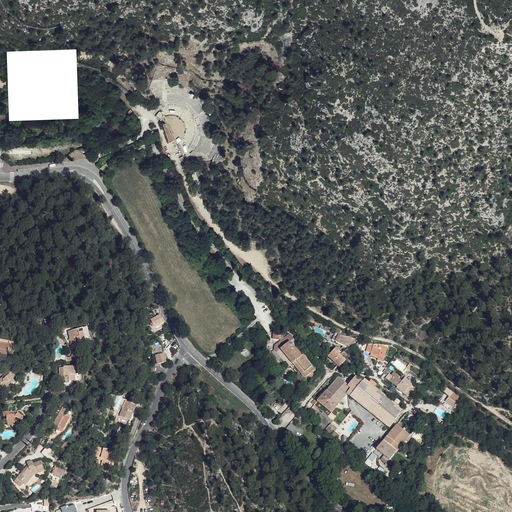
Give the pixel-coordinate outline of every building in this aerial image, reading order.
[(169,141),(173,140),(169,122),(164,123),(169,141)] [(167,322),(164,315),(155,319),(158,326),(157,327),(159,331),(167,327),(165,323),(167,322)] [(83,332),(82,328),(68,332),(71,346),(85,342),(83,332)] [(358,342),(361,340),(338,333),(333,339),(345,348),(349,348),(350,348),(352,346),(358,342)] [(13,343),(0,340),(0,355),(6,357),(8,352),(11,353),(13,343)] [(290,341),(278,352),(311,384),(315,378),(317,370),(290,341)] [(159,345),(158,345),(157,345),(157,346),(156,346),(156,347),(155,347),(155,348),(155,349),(155,350),(156,351),(157,352),(158,353),(159,353),(160,353),(161,353),(162,352),(163,351),(163,350),(163,348),(163,347),(163,346),(162,346),(162,345),(161,345),(160,345),(159,345)] [(392,352),(376,346),(371,356),(376,357),(383,359),(389,361),(392,352)] [(344,359),(347,355),(343,351),(342,353),(338,350),(329,359),(339,367),(345,360),(344,359)] [(169,362),(167,353),(158,354),(160,364),(169,362)] [(163,374),(166,369),(156,366),(156,374),(163,374)] [(63,369),(59,369),(59,380),(62,380),(62,384),(64,385),(64,387),(71,387),(71,382),(75,382),(75,367),(64,367),(63,369)] [(5,389),(11,384),(14,381),(13,379),(16,377),(14,374),(15,372),(11,368),(3,374),(4,377),(0,379),(0,389),(1,389),(5,389)] [(401,377),(396,373),(393,377),(395,378),(391,382),(397,388),(396,389),(403,395),(410,388),(412,385),(405,379),(403,382),(400,379),(401,377)] [(342,378),(319,403),(331,415),(349,395),(388,430),(403,412),(398,408),(400,406),(396,402),(394,405),(377,390),(380,386),(374,381),(371,384),(365,379),(358,377),(350,386),(342,378)] [(0,391),(9,392),(11,384),(5,389),(1,389),(0,389),(0,391)] [(437,404),(448,415),(454,409),(463,400),(448,389),(446,393),(451,397),(446,401),(443,398),(437,404)] [(136,405),(126,401),(119,417),(129,421),(136,405)] [(66,416),(63,415),(66,409),(63,407),(61,411),(60,410),(53,425),(63,430),(70,417),(70,416),(67,414),(66,416)] [(4,412),(4,416),(4,418),(3,418),(3,423),(7,423),(7,426),(14,426),(14,427),(18,427),(22,420),(20,418),(22,417),(16,413),(13,413),(13,412),(12,411),(11,411),(10,411),(10,412),(10,413),(9,413),(9,411),(4,412)] [(339,429),(333,424),(329,429),(335,434),(339,429)] [(384,466),(410,438),(397,426),(375,451),(382,457),(379,461),(384,466)] [(46,447),(40,444),(36,449),(42,453),(46,447)] [(46,447),(42,453),(46,456),(49,453),(51,450),(46,447)] [(108,460),(110,453),(107,452),(107,450),(97,447),(95,452),(97,453),(95,457),(97,457),(105,459),(103,467),(102,471),(109,472),(109,470),(112,471),(115,462),(110,461),(108,460)] [(371,452),(365,465),(371,467),(376,455),(371,452)] [(101,467),(103,467),(105,459),(97,457),(97,459),(103,461),(101,467)] [(25,486),(29,481),(35,474),(44,471),(41,461),(33,463),(32,461),(27,462),(28,465),(28,467),(27,470),(25,469),(17,478),(23,483),(25,486)] [(64,472),(55,468),(51,474),(54,476),(60,480),(64,472)] [(23,483),(17,478),(14,482),(20,487),(23,483)]
